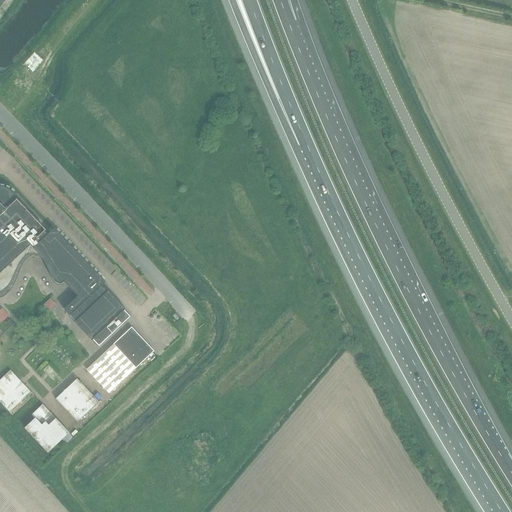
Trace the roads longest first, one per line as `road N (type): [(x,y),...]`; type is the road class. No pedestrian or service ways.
road 1 (motorway): [(511,474),(371,217),(289,25)]
road 2 (motorway): [(305,141),(439,410),(503,511)]
road 3 (unclassified): [(511,318),(351,0)]
road 4 (unclassified): [(0,116),(187,311)]
road 5 (unknown): [(0,166),(20,172),(130,286),(154,299)]
road 6 (motorway): [(235,0),(259,62),(305,141)]
road 7 (motorway): [(249,0),(305,141)]
